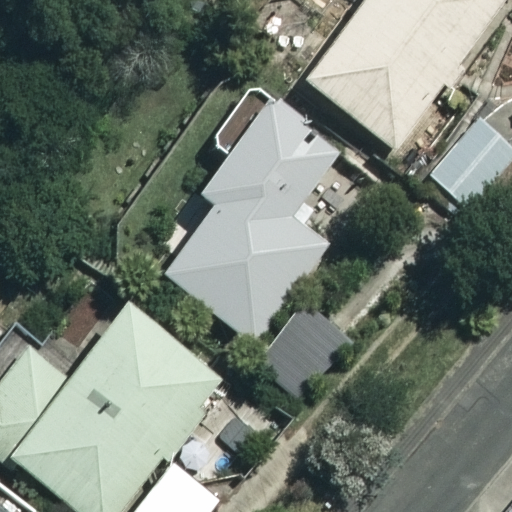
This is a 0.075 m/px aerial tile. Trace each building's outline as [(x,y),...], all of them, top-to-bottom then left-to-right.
[(499,0),(353,0),(296,80),(392,149),(499,0)] [(373,174),(253,89),(220,135),(230,142),(194,192),(207,202),(155,274),(251,344),(373,174)] [(511,156),(511,150),(469,117),(423,177),(468,213),(511,156)] [(220,384),(118,302),(59,376),(7,333),(0,341),(0,455),(1,454),(73,511),(208,511),(217,501),(161,457),(220,384)] [(343,343),(303,309),(255,364),(295,399),(343,343)] [(0,511),(20,511),(0,497),(0,511)]
